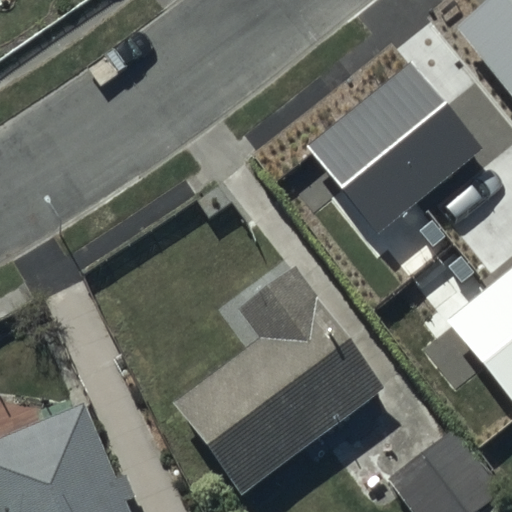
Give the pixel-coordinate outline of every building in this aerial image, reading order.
[(511,60),(484,83),(511,117),(511,60)] [(511,222),(468,164),(368,239),(468,380),(483,369),(505,400),(511,395),(511,222)] [(273,210),(243,169),(194,205),(209,225),(231,209),(246,230),(273,210)] [(239,306),(261,336),(173,399),(243,495),(385,389),(293,266),(239,306)] [(126,511),(82,401),(0,433),(0,511),(126,511)] [(448,428),(382,478),(405,511),(507,511),(494,494),(496,493),(448,428)]
